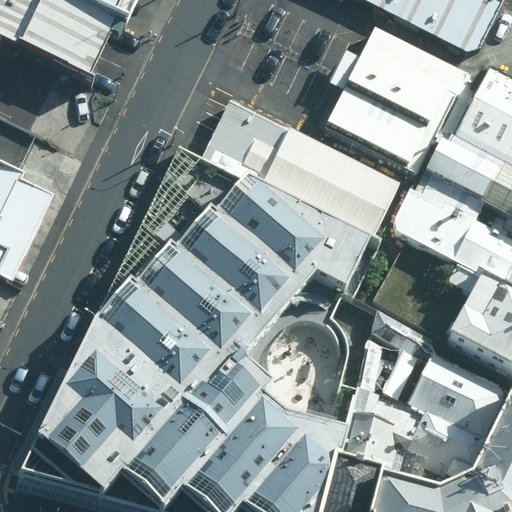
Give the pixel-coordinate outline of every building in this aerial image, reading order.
[(122,33),(50,0),(0,0),(0,44),(86,85),(105,45),(114,49),(122,33)] [(137,0),(53,0),(123,32),(137,0)] [(344,0),(472,65),(500,9),(482,0),(344,0)] [(482,0),(500,9),(504,0),(482,0)] [(465,102),(473,85),(373,37),(358,68),(342,60),(337,72),(333,80),(332,83),(326,94),(340,101),(323,135),(422,182),(480,212),(496,220),(486,237),(511,250),(511,166),(456,137),(472,105),(465,102)] [(511,91),(486,78),(472,105),(456,137),(511,166),(511,91)] [(375,244),(403,188),(318,147),(232,105),(230,110),(213,144),(204,161),(375,244)] [(350,307),(373,258),(183,164),(118,295),(123,299),(92,331),(73,369),(27,464),(65,499),(115,511),(317,511),(327,470),(333,471),(340,446),(279,430),(257,411),(267,399),(236,374),(310,289),(350,307)] [(0,282),(6,286),(49,206),(17,189),(20,181),(0,169),(0,282)] [(511,298),(511,250),(486,237),(471,230),(480,212),(422,182),(413,201),(407,198),(393,227),(394,239),(454,269),(511,298)] [(511,382),(511,298),(454,269),(444,288),(469,301),(444,347),(511,382)] [(511,511),(511,403),(425,360),(431,347),(375,316),(365,354),(354,398),(337,394),(326,439),(342,443),(335,474),(329,473),(318,511),(511,511)]
